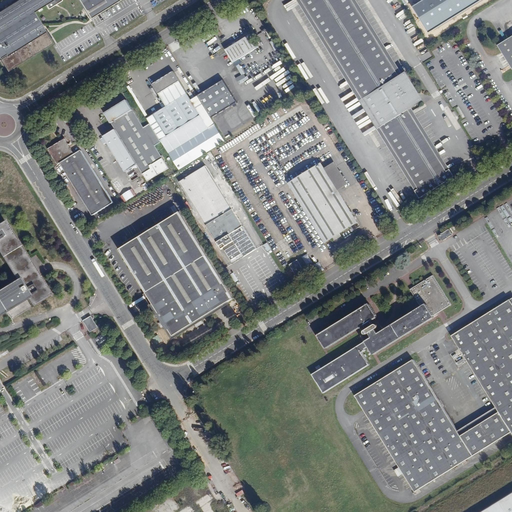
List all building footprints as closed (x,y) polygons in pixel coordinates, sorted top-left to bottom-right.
[(19,0),(0,12),(0,59),(8,72),(54,44),(34,13),(48,5),(50,9),(63,1),(62,0),(79,0),(91,19),(122,0),(19,0)] [(296,0),(415,191),(418,189),(301,0),(296,0)] [(420,198),(455,177),(450,169),(447,171),(410,111),(413,110),(411,108),(416,105),(411,98),(415,95),(415,92),(413,88),(414,87),(405,72),(400,76),(352,0),(301,0),(418,189),(415,191),(420,198)] [(250,33),(200,65),(207,77),(258,46),(250,33)] [(511,36),(498,46),(511,68),(511,36)] [(171,51),(180,48),(178,42),(169,45),(171,51)] [(179,81),(173,71),(153,84),(158,94),(179,81)] [(222,79),(197,94),(211,117),(235,103),(222,79)] [(167,136),(153,114),(145,118),(150,124),(161,141),(179,170),(226,141),(211,117),(197,94),(190,98),(200,115),(167,136)] [(190,98),(187,94),(153,114),(167,136),(200,115),(190,98)] [(132,108),(127,100),(111,110),(107,104),(97,110),(106,126),(111,123),(115,129),(103,136),(126,172),(137,165),(147,181),(168,168),(155,145),(161,141),(150,124),(144,128),(134,112),(132,108)] [(450,169),(413,110),(410,111),(447,171),(450,169)] [(75,154),(65,138),(48,149),(58,165),(63,162),(95,214),(117,201),(84,148),(75,154)] [(338,191),(348,184),(334,162),(324,168),(338,191)] [(324,168),(321,164),(289,184),(325,242),(332,237),(334,240),(341,236),(339,233),(357,222),(338,191),(324,168)] [(258,248),(207,166),(181,182),(218,242),(231,234),(237,243),(226,250),(232,260),(240,255),(243,253),(245,256),(258,248)] [(192,208),(188,201),(184,203),(189,211),(192,208)] [(234,298),(180,212),(120,249),(174,336),(234,298)] [(0,316),(7,312),(10,319),(47,298),(4,222),(0,223),(0,316)] [(453,234),(449,229),(438,236),(442,241),(453,234)] [(37,281),(40,280),(27,259),(24,260),(37,281)] [(304,272),(297,260),(290,265),(297,276),(304,272)] [(451,304),(433,275),(410,289),(420,307),(422,309),(384,332),(383,330),(377,321),(372,324),(371,321),(369,319),(374,316),(368,306),(320,336),(326,346),(358,326),(359,328),(367,340),(370,346),(375,352),(434,315),(451,304)] [(511,298),(463,329),(508,400),(510,405),(461,436),(458,431),(413,360),(355,396),(415,492),(511,431),(511,298)] [(374,316),(375,318),(377,317),(369,303),(317,335),(325,349),(359,328),(358,326),(326,346),(320,336),(368,306),(374,316)] [(422,309),(420,307),(383,330),(384,332),(422,309)] [(368,347),(374,355),(435,317),(434,315),(375,352),(370,346),(368,347)] [(98,327),(97,324),(91,327),(94,331),(95,330),(98,336),(101,334),(97,328),(98,327)] [(365,349),(368,347),(370,346),(367,340),(312,374),(324,393),(369,365),(362,353),(366,350),(365,349)] [(461,436),(510,405),(508,400),(458,431),(461,436)] [(122,466),(127,463),(124,458),(119,460),(122,466)] [(109,467),(102,471),(106,477),(113,473),(109,467)] [(394,470),(398,477),(402,474),(398,468),(394,470)] [(479,511),(511,492),(511,487),(471,511),(479,511)] [(63,495),(66,501),(72,498),(69,492),(63,495)] [(511,511),(511,492),(479,511),(511,511)]
